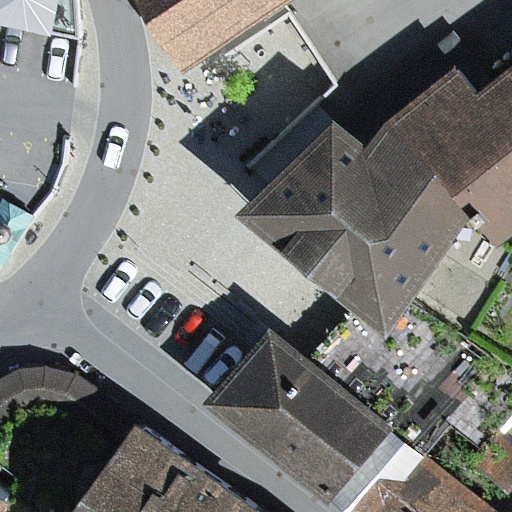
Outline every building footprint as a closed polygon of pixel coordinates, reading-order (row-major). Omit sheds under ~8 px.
[(0,0),(0,16),(78,32),(74,0),(0,0)] [(140,0),(177,64),(275,0),(140,0)] [(511,223),(511,51),(470,81),(454,60),(382,113),(364,139),(329,113),(231,203),(381,326),(464,211),(491,239),(511,223)] [(1,199),(0,201),(0,262),(1,264),(29,214),(1,199)] [(210,402),(333,496),(394,416),(270,322),(210,402)] [(0,458),(19,471),(6,488),(1,496),(24,511),(56,511),(133,414),(82,376),(68,369),(43,364),(20,366),(6,371),(0,374),(0,458)] [(256,505),(133,414),(56,511),(252,511),(253,511),(256,505)] [(354,511),(484,511),(511,477),(511,445),(489,429),(461,466),(394,416),(333,496),(354,511)]
